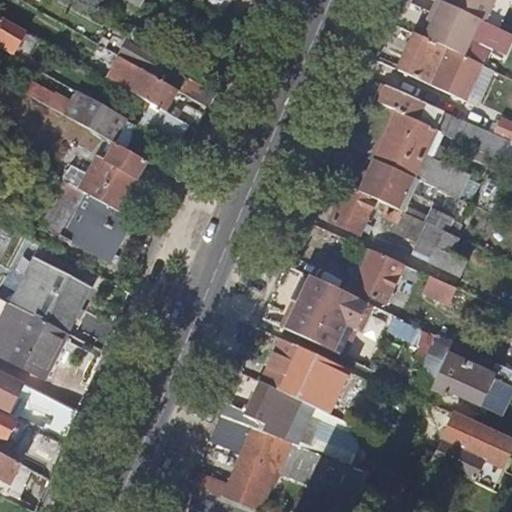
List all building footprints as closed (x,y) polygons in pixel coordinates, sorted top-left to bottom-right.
[(122,0),(139,9),(143,0),(122,0)] [(191,0),(205,8),(210,0),(191,0)] [(227,0),(210,0),(205,8),(227,21),(236,5),(227,0)] [(480,22),(485,24),(495,0),(447,0),(445,5),(480,22)] [(464,57),(480,22),(445,5),(436,1),(429,15),(434,17),(424,38),(464,57)] [(26,35),(0,19),(0,50),(13,58),(26,35)] [(424,38),(416,34),(399,71),(450,94),(466,57),(464,57),(424,38)] [(150,74),(158,62),(127,44),(120,57),(150,74)] [(160,112),(173,90),(142,72),(132,90),(127,87),(124,91),(150,106),(160,112)] [(206,110),(213,95),(181,77),(173,90),(206,110)] [(29,83),(23,94),(40,104),(50,110),(56,98),(29,83)] [(423,104),(383,86),(375,102),(396,112),(396,113),(415,122),(417,117),(423,104)] [(23,94),(21,93),(10,112),(29,122),(40,104),(23,94)] [(80,96),(67,119),(114,146),(128,122),(80,96)] [(190,149),(197,133),(160,112),(150,106),(137,128),(152,136),(156,129),(159,130),(161,132),(164,134),(167,135),(169,136),(171,138),(190,149)] [(426,127),(436,131),(444,113),(433,108),(426,127)] [(375,160),(415,179),(436,131),(426,127),(423,126),(415,122),(396,113),(375,160)] [(444,113),(436,131),(453,139),(461,121),(444,113)] [(417,117),(415,122),(423,126),(425,121),(417,117)] [(461,121),(453,139),(498,159),(506,141),(496,137),(461,121)] [(511,143),(511,124),(503,121),(496,137),(506,141),(511,143)] [(511,149),(511,143),(506,141),(498,159),(505,161),(511,149)] [(99,160),(96,166),(133,187),(136,183),(147,165),(114,146),(104,162),(99,160)] [(432,204),(438,190),(431,187),(415,179),(375,160),(369,174),(360,193),(376,201),(388,206),(428,225),(443,232),(454,237),(460,223),(452,219),(451,221),(432,212),(430,216),(407,204),(405,206),(401,204),(407,192),(432,204)] [(133,187),(96,166),(80,193),(117,213),(133,187)] [(169,199),(177,180),(156,170),(148,188),(169,199)] [(50,234),(48,237),(69,248),(70,245),(105,264),(129,220),(124,217),(117,213),(80,193),(64,183),(40,228),(50,234)] [(360,193),(347,187),(330,223),(360,236),(376,201),(360,193)] [(389,231),(419,244),(428,225),(388,206),(383,217),(393,221),(389,231)] [(414,254),(429,261),(443,232),(428,225),(419,244),(414,254)] [(451,256),(459,239),(454,237),(443,232),(429,261),(428,264),(460,278),(467,263),(451,256)] [(352,269),(361,273),(371,253),(362,249),(352,269)] [(384,306),(403,265),(371,251),(371,253),(361,273),(352,291),(384,306)] [(35,257),(9,306),(14,308),(39,260),(35,257)] [(85,345),(101,354),(113,330),(80,312),(93,288),(39,260),(14,308),(26,314),(65,335),(67,336),(82,344),(85,345)] [(310,277),(285,330),(335,354),(348,328),(357,333),(370,305),(310,277)] [(450,302),(456,289),(430,278),(424,290),(450,302)] [(43,379),(65,335),(26,314),(2,358),(43,379)] [(370,317),(363,335),(377,339),(383,322),(370,317)] [(439,338),(414,392),(426,398),(430,391),(446,357),(452,344),(439,338)] [(260,383),(297,401),(318,358),(280,340),(260,383)] [(446,357),(430,391),(445,398),(448,395),(479,410),(495,379),(446,357)] [(0,413),(6,416),(23,384),(0,372),(0,413)] [(227,405),(222,417),(262,433),(275,403),(309,418),(314,409),(297,401),(260,383),(259,383),(245,413),(227,405)] [(63,445),(76,411),(74,410),(52,399),(38,432),(63,445)] [(416,457),(472,484),(496,436),(439,409),(416,457)] [(6,416),(0,413),(0,440),(7,444),(18,422),(6,416)] [(195,481),(192,486),(258,511),(259,511),(271,485),(274,487),(280,473),(355,501),(355,500),(367,473),(262,433),(222,417),(204,460),(235,470),(225,494),(195,481)] [(0,481),(10,486),(20,465),(0,455),(0,481)]
